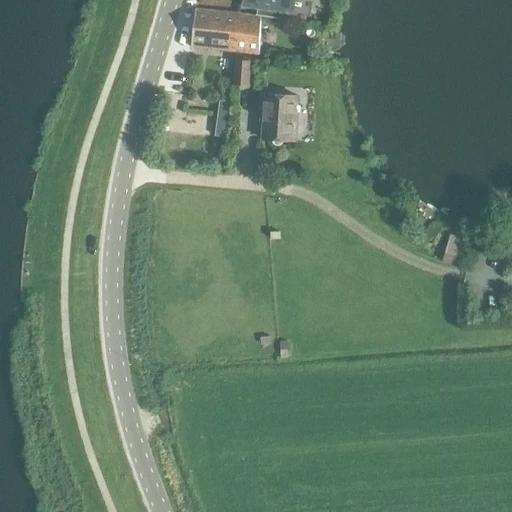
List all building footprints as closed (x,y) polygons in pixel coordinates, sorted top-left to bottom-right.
[(245,0),(245,5),(261,7),(259,16),(256,15),(256,17),(261,17),(290,22),(293,0),(245,0)] [(256,17),(240,14),(195,10),(191,48),(259,54),(261,18),(261,17),(256,17)] [(233,85),(248,87),(250,61),(235,60),(233,85)] [(262,94),(261,113),(263,113),(261,140),(296,142),(298,114),(295,114),(296,96),(262,94)] [(231,102),(220,100),(216,136),(226,137),(231,102)] [(282,232),(271,232),(270,240),(282,240),(282,232)] [(465,239),(450,235),(442,262),(457,266),(465,239)]
